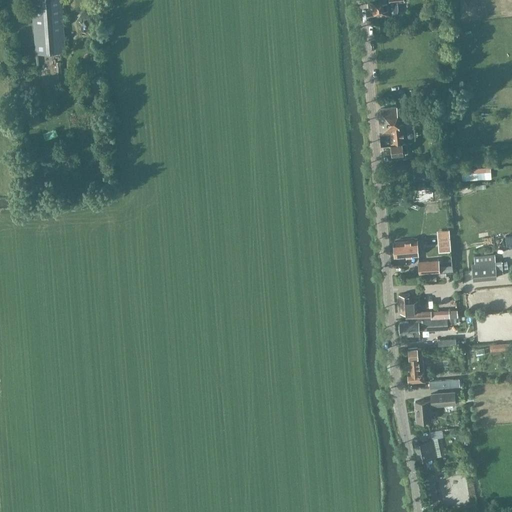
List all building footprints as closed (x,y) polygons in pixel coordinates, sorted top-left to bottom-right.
[(32,0),(36,54),(65,52),(65,46),(64,46),(60,0),(32,0)] [(397,2),(404,1),(404,0),(367,0),(369,10),(367,10),(368,18),(391,16),(391,15),(394,14),(395,14),(397,12),(397,10),(398,9),(397,2)] [(468,98),(468,108),(477,107),(476,98),(468,98)] [(397,107),(380,109),(381,117),(379,117),(381,134),(390,134),(392,155),(402,154),(402,159),(406,159),(404,143),(405,143),(403,124),(399,124),(397,107)] [(435,179),(433,167),(413,169),(414,181),(435,179)] [(461,169),(462,175),(462,181),(491,179),(490,168),(461,169)] [(414,203),(433,202),(432,189),(413,191),(414,203)] [(438,239),(450,238),(449,230),(437,231),(438,239)] [(506,233),(497,233),(498,242),(507,242),(506,233)] [(476,237),(477,244),(488,242),(487,235),(476,237)] [(417,240),(415,240),(391,242),(393,258),(419,256),(418,255),(420,254),(422,252),(421,248),(420,246),(419,241),(417,240)] [(495,254),(474,256),(474,263),(471,263),(473,280),(497,278),(496,274),(503,273),(502,261),(495,262),(495,254)] [(453,272),(452,265),(439,266),(439,260),(419,262),(420,274),(440,273),(453,272)] [(458,316),(457,310),(449,311),(449,310),(431,311),(418,312),(417,300),(410,301),(410,294),(399,295),(401,313),(406,313),(406,319),(458,316)] [(424,331),(448,329),(447,317),(423,319),(424,331)] [(408,320),(408,322),(399,323),(400,334),(401,334),(402,341),(420,340),(419,325),(422,325),(422,319),(408,320)] [(409,382),(425,381),(422,348),(417,349),(416,347),(407,348),(408,359),(410,373),(408,373),(409,382)] [(459,379),(429,381),(430,388),(460,386),(459,379)] [(415,402),(417,422),(431,420),(430,406),(456,404),(455,392),(431,394),(431,400),(415,402)] [(437,438),(432,439),(414,443),(417,460),(418,460),(421,475),(424,474),(429,500),(439,498),(434,472),(427,473),(424,459),(441,456),(437,438)]
